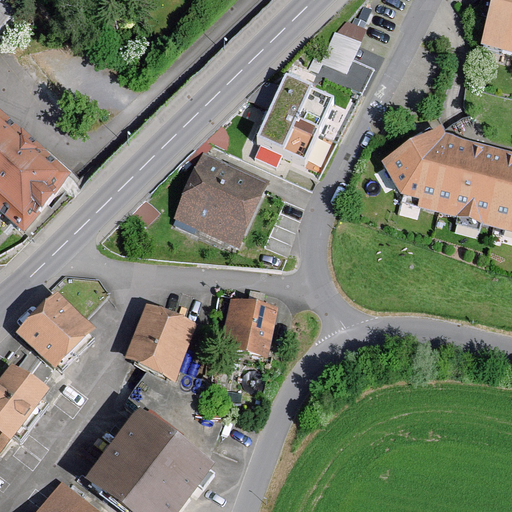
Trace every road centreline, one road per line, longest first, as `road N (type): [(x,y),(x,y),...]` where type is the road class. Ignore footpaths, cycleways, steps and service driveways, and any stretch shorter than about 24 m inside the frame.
road 1 (secondary): [(4,301),(321,0)]
road 2 (residential): [(428,0),(314,241),(321,289),(353,341)]
road 3 (residential): [(249,0),(73,173),(0,122)]
road 4 (unclassified): [(245,511),(290,396),(316,364),(353,341)]
road 5 (unclassified): [(353,341),(430,333),(511,350)]
